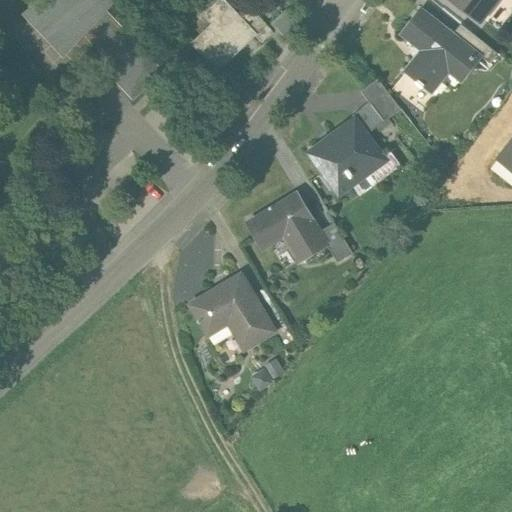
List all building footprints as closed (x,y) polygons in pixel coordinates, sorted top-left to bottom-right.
[(37,0),(35,2),(74,44),(93,23),(130,62),(123,69),(141,88),(170,60),(115,0),(37,0)] [(221,14),(201,33),(224,58),(262,24),(240,0),(216,0),(212,4),(221,14)] [(460,22),(431,0),(424,0),(407,22),(427,38),(411,59),(423,69),(421,71),(426,75),(428,73),(437,80),(448,67),(443,63),(455,48),(465,55),(475,42),(479,37),(460,22)] [(511,10),(511,0),(470,0),(486,12),(490,7),(505,19),(511,10)] [(495,34),(468,12),(460,22),(479,37),(475,42),(483,49),(495,34)] [(376,90),(359,104),(361,107),(373,122),(391,109),(376,90)] [(361,107),(316,141),(346,181),(392,147),(373,122),(361,107)] [(304,182),(258,209),(272,231),(291,219),(309,249),(335,233),(304,182)] [(248,263),(199,293),(217,321),(240,307),(256,333),(282,318),(248,263)]
